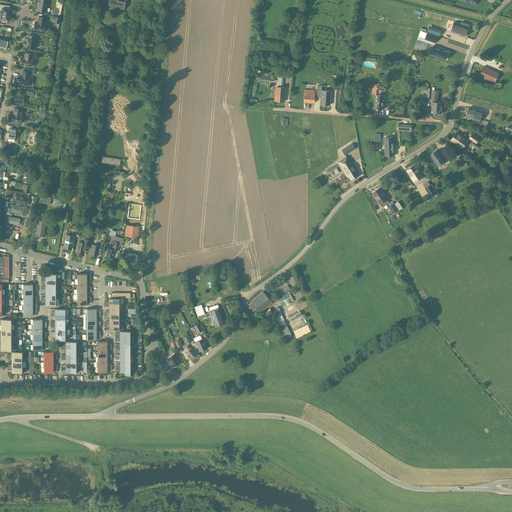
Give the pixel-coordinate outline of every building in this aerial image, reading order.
[(38,0),(37,10),(46,12),(48,0),(38,0)] [(109,0),(109,4),(111,4),(110,9),(110,10),(110,11),(111,11),(111,12),(112,12),(113,13),(114,12),(115,12),(115,11),(116,11),(116,10),(117,5),(121,6),(120,8),(124,8),(125,1),(117,0),(109,0)] [(0,9),(2,10),(2,13),(10,15),(11,13),(12,10),(11,10),(11,9),(5,8),(6,5),(0,3),(0,9)] [(10,16),(10,15),(2,13),(1,16),(0,16),(0,23),(3,24),(3,20),(9,21),(10,20),(11,17),(10,16)] [(34,29),(45,31),(48,31),(49,30),(50,26),(49,25),(46,24),(45,23),(46,17),(39,16),(38,22),(35,22),(34,29)] [(454,22),(451,31),(453,32),(465,36),(469,24),(461,22),(461,24),(454,22)] [(440,36),(441,33),(436,31),(437,28),(435,27),(434,30),(429,28),(428,31),(440,36)] [(435,42),(437,36),(427,32),(425,39),(435,42)] [(36,43),(35,43),(36,36),(28,34),(27,38),(25,38),(25,41),(24,41),(23,44),(24,44),(24,47),(35,48),(36,43)] [(443,49),(442,48),(434,45),(432,50),(431,54),(433,55),(446,59),(449,52),(443,50),(443,49)] [(33,60),(32,60),(33,54),(25,53),(24,58),(21,58),(20,65),(32,66),(33,60)] [(495,82),(498,74),(493,71),(484,67),(480,76),(495,82)] [(17,83),(29,85),(30,78),(29,77),(30,72),(22,71),(22,76),(18,76),(17,83)] [(274,81),(275,77),(272,76),(272,73),(261,71),(260,82),(270,84),(270,81),(274,81)] [(330,105),(331,91),(321,90),(321,85),(317,85),(316,97),(320,98),(320,104),(330,105)] [(284,101),(285,87),(276,87),(274,100),(284,101)] [(314,103),(315,90),(304,89),(303,102),(314,103)] [(16,92),(14,102),(23,103),(24,94),(33,95),(34,92),(21,90),(20,93),(16,92)] [(438,91),(432,90),(432,97),(433,97),(431,112),(442,113),(442,102),(437,102),(438,91)] [(374,108),(375,108),(384,109),(385,95),(375,94),(374,108)] [(481,125),(482,121),(480,120),(482,111),(469,107),(466,117),(474,119),(473,123),(481,125)] [(22,109),(14,108),(13,114),(12,114),(11,121),(21,123),(22,122),(24,122),(25,121),(26,119),(25,117),(22,117),(23,116),(21,115),(22,109)] [(8,138),(15,139),(16,129),(9,128),(9,134),(6,133),(4,140),(8,141),(8,138)] [(462,148),(468,140),(457,132),(451,140),(462,148)] [(479,138),(473,133),(469,138),(476,143),(479,138)] [(385,156),(394,155),(393,143),(395,143),(395,137),(384,138),(385,156)] [(438,166),(445,161),(437,149),(430,154),(438,166)] [(458,159),(467,165),(470,161),(468,160),(460,155),(458,159)] [(351,179),(358,175),(354,169),(355,168),(352,163),(351,164),(346,157),(338,162),(348,177),(349,176),(351,179)] [(415,181),(416,181),(423,176),(415,164),(407,170),(415,181)] [(437,192),(432,184),(431,183),(425,188),(426,189),(431,196),(437,192)] [(382,207),(389,202),(387,199),(388,198),(381,187),(372,193),(380,204),(382,207)] [(139,220),(141,205),(129,203),(127,218),(139,220)] [(393,214),(399,210),(394,203),(388,206),(393,214)] [(13,206),(11,205),(10,212),(12,213),(22,215),(24,208),(13,206)] [(20,219),(7,216),(5,223),(18,226),(20,219)] [(35,234),(45,236),(47,221),(38,219),(35,234)] [(139,227),(127,225),(125,236),(138,237),(139,227)] [(74,236),(66,234),(64,248),(72,249),(74,236)] [(77,251),(78,251),(80,252),(81,252),(83,252),(85,246),(89,247),(90,240),(84,239),(83,242),(79,241),(77,251)] [(120,243),(111,240),(109,248),(108,248),(106,256),(112,258),(115,250),(117,251),(120,243)] [(99,246),(92,244),(90,254),(97,256),(98,249),(101,250),(103,244),(100,243),(99,246)] [(138,254),(126,251),(125,261),(136,264),(138,254)] [(260,313),(272,302),(263,291),(250,302),(251,302),(249,304),(257,314),(260,312),(260,313)] [(293,300),(288,292),(287,293),(283,296),(283,294),(278,297),(283,306),(293,300)] [(198,318),(208,315),(208,313),(204,314),(201,304),(194,306),(198,318)] [(276,315),(281,312),(278,306),(273,309),(276,315)] [(215,326),(224,323),(219,308),(209,311),(215,326)] [(265,313),(269,317),(273,313),(269,309),(265,313)] [(300,311),(289,317),(291,321),(302,315),(300,311)] [(281,312),(276,315),(270,318),(273,326),(285,320),(281,312)] [(203,331),(199,323),(193,326),(197,334),(203,331)] [(285,340),(292,336),(292,335),(286,323),(278,327),(285,340)] [(298,328),(301,335),(310,331),(307,324),(298,328)] [(188,335),(184,337),(183,337),(186,344),(191,342),(188,335)] [(177,348),(183,345),(180,338),(174,341),(177,348)] [(200,351),(207,348),(203,338),(195,342),(200,351)] [(196,354),(191,347),(190,348),(188,345),(186,347),(188,349),(186,351),(189,355),(189,354),(192,357),(196,354)] [(173,367),(180,362),(175,353),(167,357),(173,367)] [(130,367),(115,367),(115,369),(120,369),(120,372),(125,372),(125,376),(131,376),(131,372),(130,372),(130,367)]
